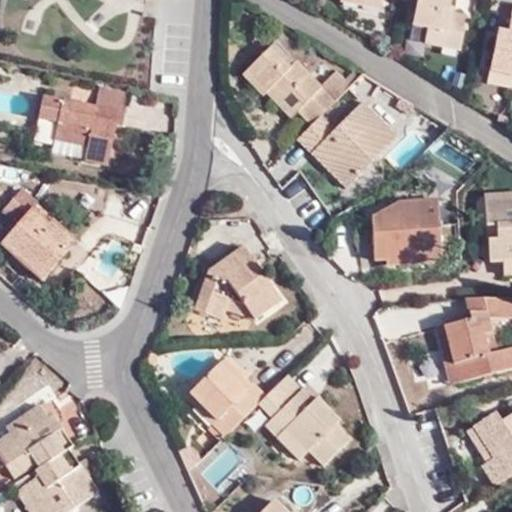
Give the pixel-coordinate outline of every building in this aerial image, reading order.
[(427,28),(443,31),(440,46),(462,51),(468,19),(449,15),(451,0),(420,0),(415,26),(427,28)] [(511,3),(511,4),(505,33),(496,31),(486,83),(511,88),(511,87),(511,3)] [(427,28),(424,43),(440,46),(443,31),(427,28)] [(270,46),(244,74),(264,93),(270,88),(297,113),(311,127),(319,119),(351,88),(335,72),(319,89),(293,64),(291,66),(270,46)] [(361,72),(353,84),(369,95),(377,83),(361,72)] [(240,78),(260,98),(264,93),(244,74),(240,78)] [(128,94),(99,88),(95,103),(125,110),(128,94)] [(291,120),(297,113),(270,88),(264,93),(291,120)] [(115,124),(122,125),(125,110),(95,103),(94,110),(41,100),(36,119),(56,124),(53,141),(85,148),(83,161),(106,166),(115,124)] [(361,105),(332,132),(319,119),(311,128),(296,142),(309,156),(317,147),(334,164),(326,171),(345,190),(396,139),(361,105)] [(17,226),(0,244),(0,246),(40,282),(66,252),(41,230),(45,225),(29,211),(35,204),(20,191),(1,212),(17,226)] [(384,267),(439,264),(435,204),(398,206),(370,221),(373,262),(384,261),(384,267)] [(495,228),(496,240),(487,240),(488,262),(501,262),(502,277),(511,276),(511,206),(483,209),(484,229),(495,228)] [(258,221),(234,220),(233,241),(257,242),(258,221)] [(74,243),(49,221),(45,225),(41,230),(66,252),(74,243)] [(481,229),(482,240),(487,240),(496,240),(495,228),(484,229),(481,229)] [(194,313),(220,321),(224,311),(227,300),(241,304),(252,321),(280,302),(242,250),(206,276),(194,313)] [(55,310),(62,303),(53,294),(47,301),(55,310)] [(227,300),(224,311),(252,321),(241,304),(227,300)] [(464,302),(469,321),(442,328),(456,384),(511,370),(511,349),(494,354),(486,356),(483,337),(490,335),(486,321),(511,320),(511,303),(511,301),(464,302)] [(433,330),(447,386),(456,384),(442,328),(433,330)] [(494,354),(490,335),(483,337),(486,356),(494,354)] [(247,389),(222,364),(216,369),(242,394),(247,389)] [(217,422),(213,426),(226,439),(257,408),(242,394),(216,369),(190,396),(217,422)] [(286,378),(266,399),(257,408),(271,422),(264,430),(274,440),(281,433),(306,457),(308,455),(323,469),(349,443),(334,428),(338,424),(316,401),(311,405),(306,410),(296,400),(301,394),(286,378)] [(251,386),(247,389),(242,394),(257,408),(266,399),(251,386)] [(311,405),(301,394),(296,400),(306,410),(311,405)] [(190,396),(186,400),(213,426),(217,422),(190,396)] [(0,459),(12,479),(34,464),(38,470),(67,450),(72,448),(49,412),(45,415),(38,406),(4,428),(9,436),(0,441),(0,459)] [(471,430),(490,461),(484,465),(479,468),(493,488),(511,475),(511,415),(499,424),(494,415),(471,430)] [(471,430),(464,435),(484,465),(490,461),(471,430)] [(274,440),(298,464),(306,457),(281,433),(274,440)] [(69,511),(97,494),(67,450),(38,470),(33,472),(37,478),(16,493),(28,511),(69,511)] [(287,511),(273,498),(270,502),(278,511),(287,511)] [(278,511),(270,502),(260,511),(278,511)]
